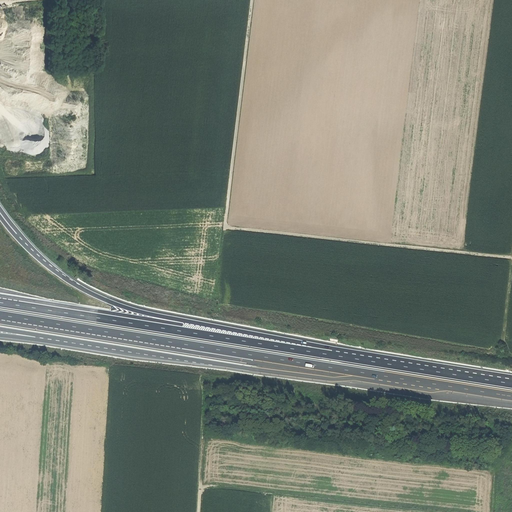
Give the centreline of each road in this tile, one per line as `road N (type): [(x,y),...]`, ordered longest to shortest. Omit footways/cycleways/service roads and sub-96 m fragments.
road 1 (trunk): [(0,315),(511,396)]
road 2 (trunk): [(410,367),(0,302)]
road 3 (trunk): [(410,367),(133,309),(43,262)]
road 4 (trunk): [(179,357),(511,398)]
road 5 (track): [(225,221),(511,257)]
road 6 (track): [(201,484),(447,511)]
road 7 (track): [(225,221),(250,0)]
road 8 (trunk): [(0,328),(179,357)]
road 9 (trunk): [(0,335),(179,357)]
